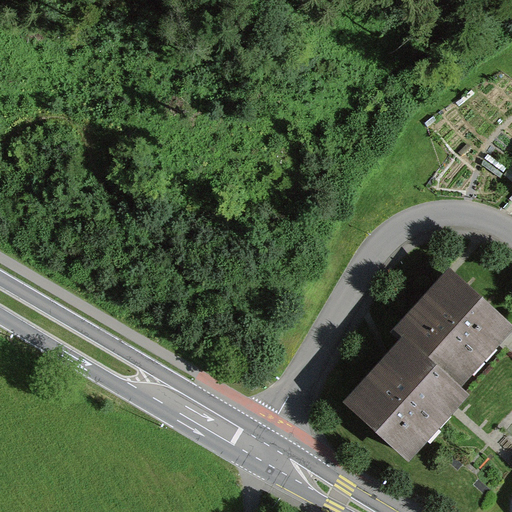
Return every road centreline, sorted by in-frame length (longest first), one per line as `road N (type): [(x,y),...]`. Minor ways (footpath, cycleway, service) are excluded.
road 1 (residential): [(511,240),(471,218),(431,219),(397,237),(259,452)]
road 2 (primary): [(259,452),(0,295)]
road 3 (primary): [(364,511),(259,452)]
